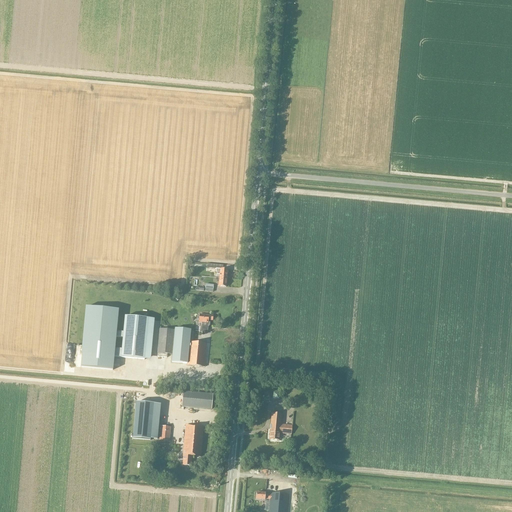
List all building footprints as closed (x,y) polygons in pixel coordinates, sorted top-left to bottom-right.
[(226,278),(227,270),(216,269),(216,270),(217,270),(218,274),(220,274),(220,278),(226,278)] [(213,292),(213,289),(213,285),(205,284),(205,289),(205,292),(213,292)] [(115,337),(123,338),(123,332),(115,331),(117,307),(85,304),(80,367),(112,370),(113,357),(121,358),(122,349),(114,348),(115,337)] [(212,321),(213,316),(199,315),(199,323),(201,323),(201,326),(200,326),(200,332),(207,333),(208,327),(209,326),(210,323),(208,323),(208,320),(212,321)] [(122,349),(121,358),(144,360),(148,320),(125,317),(123,332),(123,338),(122,349)] [(175,329),(165,328),(165,330),(160,329),(157,353),(172,355),(172,362),(187,364),(187,366),(204,367),(207,344),(192,343),(193,333),(190,332),(191,330),(175,329)] [(211,410),(212,394),(183,392),(181,407),(211,410)] [(150,441),(153,404),(136,403),(132,439),(150,441)] [(272,414),(269,440),(279,441),(280,434),(291,435),(292,426),(281,425),(281,415),(272,414)] [(192,456),(200,457),(203,427),(186,425),(183,457),(183,465),(191,466),(192,456)] [(169,441),(171,428),(160,427),(159,440),(169,441)] [(265,494),(256,493),(256,499),(264,500),(264,502),(270,503),(268,511),(286,511),(288,495),(270,494),(270,495),(265,495),(265,494)]
